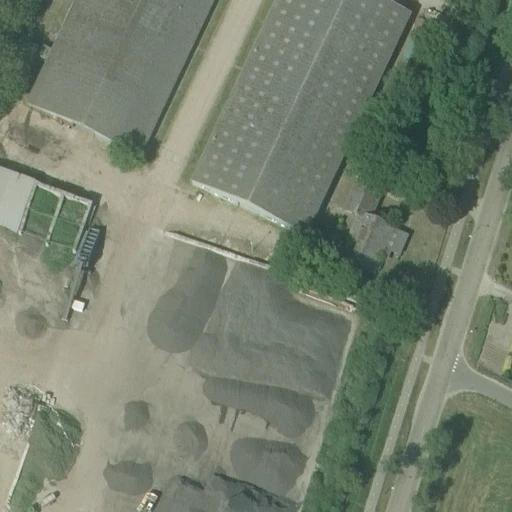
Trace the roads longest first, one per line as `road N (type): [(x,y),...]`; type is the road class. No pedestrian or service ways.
road 1 (tertiary): [(440,369),(511,141)]
road 2 (tertiary): [(396,511),(440,369)]
